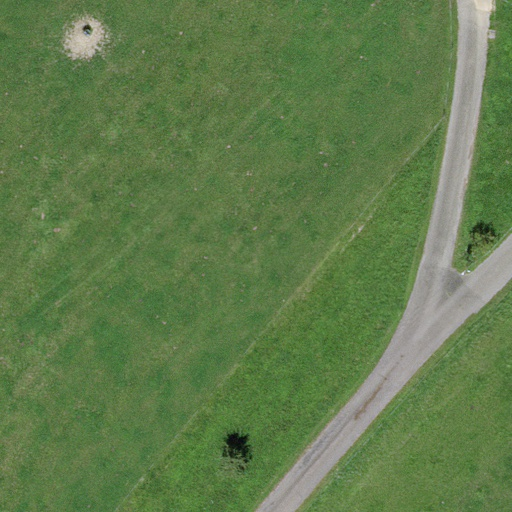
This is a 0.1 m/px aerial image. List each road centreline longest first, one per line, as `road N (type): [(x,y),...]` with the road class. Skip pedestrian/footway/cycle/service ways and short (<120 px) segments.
road 1 (residential): [(279,511),(420,334),(511,245)]
road 2 (track): [(420,334),(450,177),(465,0)]
